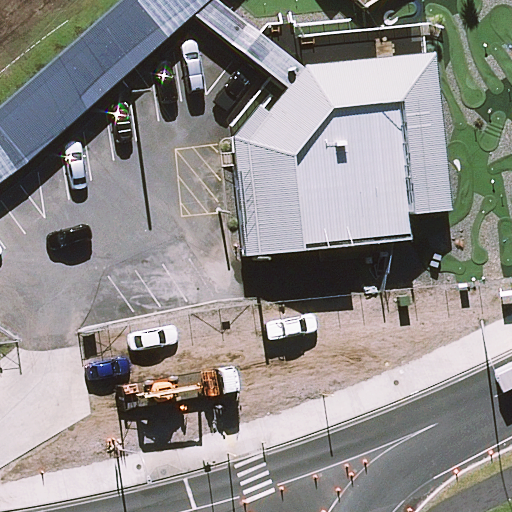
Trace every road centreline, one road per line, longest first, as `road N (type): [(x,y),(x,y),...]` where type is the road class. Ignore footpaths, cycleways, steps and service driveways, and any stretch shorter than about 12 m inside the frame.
road 1 (tertiary): [(372,463),(511,402)]
road 2 (tertiary): [(228,511),(372,463)]
